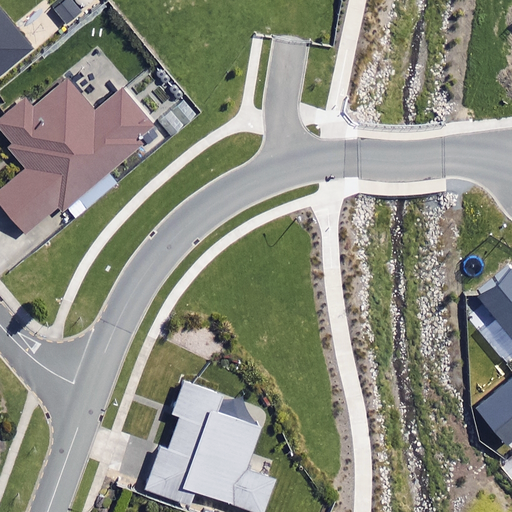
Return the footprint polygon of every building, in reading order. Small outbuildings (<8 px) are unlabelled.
[(81,11),(71,0),(63,0),(53,9),(65,24),(81,11)] [(0,71),(32,44),(0,5),(0,71)] [(64,208),(77,198),(85,207),(146,156),(138,146),(156,131),(120,87),(94,109),(66,75),(32,103),(24,93),(0,113),(0,124),(12,138),(7,142),(25,163),(0,183),(0,198),(24,227),(57,200),(64,208)] [(511,378),(475,408),(506,445),(511,440),(511,269),(478,297),(511,337),(511,378)] [(61,308),(44,297),(32,316),(49,327),(61,308)] [(224,396),(183,382),(172,413),(179,416),(167,449),(160,446),(145,489),(191,505),(196,492),(252,511),(264,511),(276,479),(248,469),(263,427),(218,412),(224,396)]
